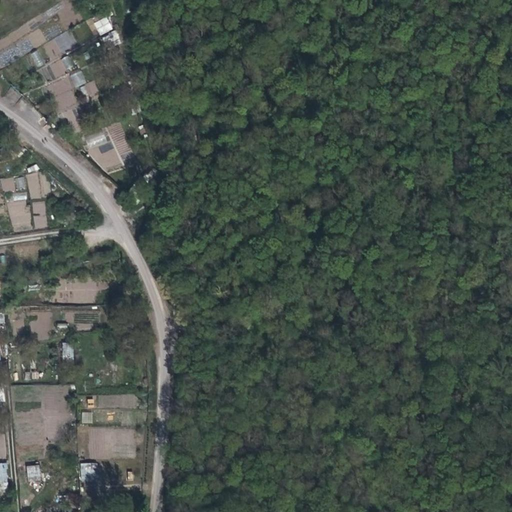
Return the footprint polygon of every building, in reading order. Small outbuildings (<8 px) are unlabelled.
[(106,16),(93,23),(99,36),(113,29),(106,16)] [(101,38),(107,49),(121,41),(115,30),(101,38)] [(43,44),(50,60),(61,55),(58,50),(73,43),(68,33),(43,44)] [(39,49),(30,53),(37,68),(45,64),(39,49)] [(55,79),(68,71),(61,58),(48,66),(55,79)] [(74,87),(86,84),(82,71),(70,74),(74,87)] [(58,114),(79,106),(68,77),(46,85),(58,114)] [(85,84),(89,96),(99,92),(94,80),(85,84)] [(85,134),(87,145),(105,141),(103,130),(85,134)] [(120,152),(129,148),(124,139),(115,143),(120,152)] [(47,172),(28,173),(29,197),(48,196),(47,172)] [(13,177),(0,179),(2,192),(15,190),(13,177)] [(16,190),(25,189),(24,177),(15,178),(16,190)] [(13,201),(27,199),(26,192),(13,194),(13,201)] [(32,202),(34,229),(47,228),(45,201),(32,202)] [(62,361),(73,362),(74,343),(63,343),(62,361)] [(82,412),(82,423),(91,423),(92,413),(82,412)] [(81,481),(97,481),(97,463),(81,463),(81,481)] [(27,481),(40,480),(39,464),(26,465),(27,481)]
